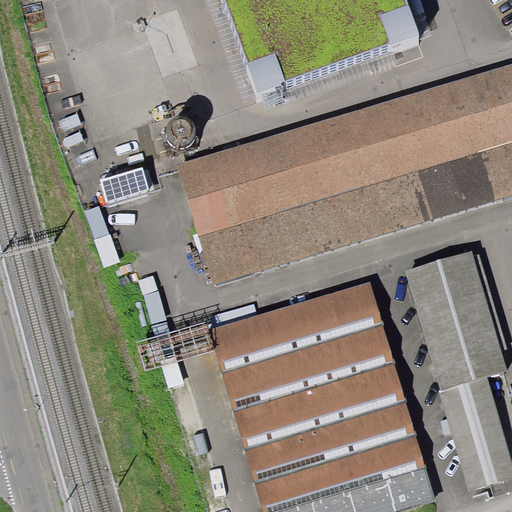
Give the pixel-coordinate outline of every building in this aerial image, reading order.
[(408,0),(226,0),(259,91),(421,33),(408,0)] [(511,61),(177,162),(213,283),(511,193),(511,61)] [(143,164),(100,177),(107,201),(150,189),(143,164)] [(439,389),(468,489),(511,476),(511,460),(487,374),(506,369),(501,349),(507,347),(479,252),(473,254),(472,248),(405,268),(441,388),(439,389)] [(371,280),(209,328),(263,511),(396,511),(436,500),(371,280)]
